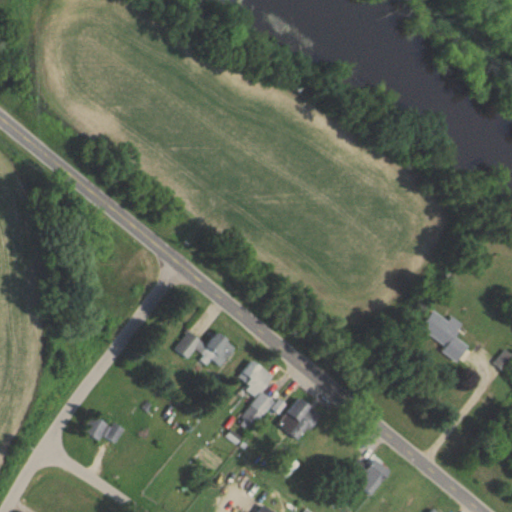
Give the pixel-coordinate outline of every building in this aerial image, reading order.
[(110,274),(124,256),(105,242),(92,260),(110,274)] [(428,311),(443,323),(448,317),(459,325),(450,338),(463,347),(451,363),(437,352),(441,347),(415,328),(428,311)] [(185,333),(197,343),(183,359),(171,349),(185,333)] [(210,334),(229,348),(216,366),(208,360),(204,365),(196,359),(200,355),(197,353),(210,334)] [(501,351),(510,358),(499,371),(490,364),(501,351)] [(247,361),(267,377),(251,397),(242,390),(244,387),(240,384),(244,379),(237,374),(247,361)] [(257,393),(270,403),(260,416),(247,406),(257,393)] [(293,399),(281,415),(291,423),(283,433),(293,440),(313,414),(293,399)] [(146,402),(152,407),(147,412),(141,407),(146,402)] [(90,416),(108,428),(111,424),(120,429),(112,443),(103,437),(99,443),(80,431),(90,416)] [(369,459),(384,471),(364,495),(340,475),(354,459),(363,466),(369,459)]
